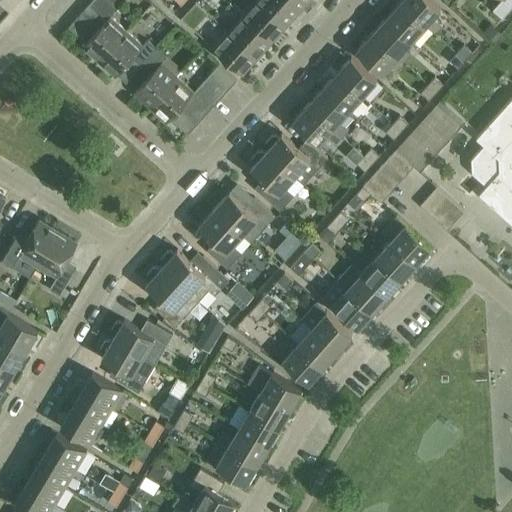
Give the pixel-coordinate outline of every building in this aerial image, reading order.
[(90,0),(84,7),(102,24),(109,15),(110,15),(92,0),(90,0)] [(92,0),(110,15),(118,6),(111,0),(92,0)] [(252,0),(242,12),(273,40),(287,24),(261,0),(252,0)] [(261,0),(287,24),(301,8),(292,0),(261,0)] [(400,0),(387,16),(413,39),(427,24),(401,0),(400,0)] [(401,0),(427,24),(427,23),(437,32),(443,25),(434,16),(442,7),(433,0),(401,0)] [(511,0),(500,0),(492,9),(502,18),(511,5),(511,0)] [(194,1),(180,17),(193,28),(207,12),(194,1)] [(76,16),(93,33),(102,24),(84,7),(76,16)] [(227,28),(258,56),(273,40),(242,12),(227,28)] [(93,33),(85,41),(82,45),(99,61),(126,30),(109,15),(102,24),(93,33)] [(68,25),(85,41),(93,33),(76,16),(68,25)] [(398,55),(404,60),(411,53),(405,48),(413,39),(387,16),(372,31),(398,55)] [(491,22),(482,31),(493,41),(501,31),(491,22)] [(211,46),(242,74),(258,56),(227,28),(211,46)] [(126,30),(99,61),(115,75),(131,58),(140,66),(157,48),(147,39),(142,44),(126,30)] [(383,72),(390,64),(395,69),(404,60),(398,55),(372,31),(357,49),(383,72)] [(458,51),(466,58),(472,51),(464,44),(458,51)] [(450,47),(444,54),(450,59),(458,66),(466,58),(458,51),(456,52),(450,47)] [(132,91),(150,107),(178,77),(176,75),(182,67),(167,54),(166,56),(157,48),(140,66),(148,74),(132,91)] [(337,71),(363,94),(377,78),(351,55),(337,71)] [(209,73),(227,89),(236,80),(218,63),(209,73)] [(322,86),(349,110),(363,94),(337,71),(322,86)] [(201,82),(220,98),(227,89),(209,73),(201,82)] [(428,83),(437,90),(443,83),(435,75),(428,83)] [(178,77),(150,107),(166,121),(169,117),(170,118),(178,109),(186,100),(194,91),(193,91),(178,77)] [(194,91),(211,107),(220,98),(201,82),(193,91),(194,91)] [(429,99),(437,90),(428,83),(421,91),(429,99)] [(308,102),(343,134),(349,128),(340,120),(349,110),(322,86),(308,102)] [(186,100),(203,116),(211,107),(194,91),(186,100)] [(511,97),(477,137),(485,144),(472,158),(472,171),(487,184),(479,192),(511,221),(511,97)] [(441,99),(395,149),(413,165),(420,171),(465,121),(441,99)] [(178,109),(195,125),(203,116),(186,100),(178,109)] [(336,142),(343,134),(308,102),(293,120),(319,143),(327,134),(336,142)] [(187,134),(195,125),(178,109),(170,118),(187,134)] [(393,121),(402,129),(408,122),(399,114),(393,121)] [(394,138),(402,129),(393,121),(385,130),(394,138)] [(266,149),(294,175),(304,183),(313,172),(327,157),(306,138),(298,147),(282,132),(278,136),(276,134),(272,134),(265,141),(265,146),(268,148),(266,149)] [(365,152),(374,160),(379,154),(370,146),(365,152)] [(285,186),(294,175),(266,149),(264,151),(262,149),(258,150),(251,157),(251,161),(254,163),(250,167),(267,182),(259,191),(280,209),(294,194),(285,186)] [(387,158),(405,174),(413,165),(395,149),(387,158)] [(366,169),(374,160),(365,152),(357,162),(366,169)] [(379,167),(397,183),(405,174),(387,158),(379,167)] [(372,175),(389,191),(397,183),(379,167),(372,175)] [(363,185),(371,192),(372,192),(381,201),(389,191),(372,175),(363,185)] [(365,200),(371,192),(363,185),(348,201),(355,207),(360,202),(359,201),(362,197),(365,200)] [(421,204),(430,212),(446,194),(437,186),(421,204)] [(214,207),(243,233),(252,241),(275,215),(254,196),(246,205),(230,190),(214,207)] [(446,194),(430,212),(438,220),(454,202),(446,194)] [(454,202),(438,220),(447,228),(463,210),(454,202)] [(318,203),(317,212),(326,213),(327,204),(318,203)] [(233,244),(243,233),(214,207),(198,225),(215,240),(207,249),(228,268),(242,252),(233,244)] [(341,210),(334,217),(342,224),(348,217),(341,210)] [(391,239),(417,262),(431,246),(397,214),(382,231),(391,239)] [(327,240),(342,224),(334,217),(319,233),(327,240)] [(15,236),(1,259),(12,265),(12,264),(31,276),(38,264),(59,229),(39,218),(25,242),(15,236)] [(59,229),(38,264),(57,275),(49,288),(60,294),(74,271),(64,265),(78,241),(59,229)] [(286,235),(275,248),(286,258),(298,245),(286,235)] [(376,255),(402,278),(417,262),(391,239),(376,255)] [(305,249),(314,257),(321,250),(312,242),(305,249)] [(190,291),(199,299),(209,289),(215,294),(229,278),(202,254),(194,263),(178,248),(174,252),(172,250),(168,250),(161,257),(161,262),(164,264),(162,265),(190,291)] [(299,273),(314,257),(305,249),(290,265),(299,273)] [(362,271),(388,294),(402,278),(376,255),(362,270),(362,271)] [(338,278),(373,310),(388,294),(362,271),(362,270),(352,262),(338,278)] [(176,325),(189,310),(199,299),(190,291),(162,265),(160,267),(158,265),(154,266),(147,273),(147,277),(149,279),(146,283),(163,298),(155,307),(176,325)] [(286,287),(293,279),(284,272),(277,280),(286,287)] [(323,295),(333,303),(358,326),(373,310),(338,278),(323,295)] [(237,280),(226,292),(242,307),(253,295),(237,280)] [(256,303),(264,310),(270,304),(262,297),(256,303)] [(320,317),(312,326),(338,349),(353,333),(318,302),(311,309),(320,317)] [(256,319),(264,310),(256,303),(248,312),(256,319)] [(0,332),(27,349),(38,330),(9,312),(0,306),(0,332)] [(116,321),(111,329),(112,333),(115,334),(113,337),(156,362),(167,344),(173,334),(147,318),(142,328),(125,318),(123,322),(120,320),(116,321)] [(298,342),(323,365),(338,349),(312,326),(298,342)] [(0,332),(0,358),(16,367),(27,349),(0,332)] [(222,343),(236,351),(240,345),(236,342),(237,340),(227,334),(222,343)] [(274,351),(283,359),(309,382),(323,365),(298,342),(289,334),(282,342),(274,351)] [(203,335),(198,342),(211,350),(215,343),(203,335)] [(139,391),(149,373),(156,362),(113,337),(112,340),(109,338),(105,339),(100,347),(102,351),(104,353),(102,356),(119,366),(113,376),(139,391)] [(0,383),(5,386),(16,367),(0,358),(0,383)] [(261,390),(291,407),(302,389),(259,363),(248,382),(261,390)] [(206,370),(201,379),(211,385),(216,376),(206,370)] [(93,371),(82,389),(113,407),(123,389),(93,371)] [(205,394),(211,385),(201,379),(196,388),(205,394)] [(72,407),(102,425),(113,407),(82,389),(72,407)] [(261,390),(250,408),(280,426),(291,407),(261,390)] [(158,409),(169,416),(174,408),(163,401),(158,409)] [(72,407),(61,425),(91,443),(102,425),(72,407)] [(184,407),(178,417),(188,422),(194,413),(184,407)] [(250,408),(239,427),(269,445),(280,426),(250,408)] [(183,432),(188,422),(178,417),(173,426),(183,432)] [(156,419),(150,429),(158,434),(164,424),(156,419)] [(217,439),(258,463),(269,445),(239,427),(233,437),(223,430),(217,439)] [(150,429),(139,447),(148,452),(158,434),(150,429)] [(57,432),(46,450),(76,468),(87,450),(57,432)] [(206,459),(216,464),(246,482),(258,463),(217,439),(212,448),(206,459)] [(137,470),(148,452),(139,447),(128,465),(137,470)] [(36,467),(66,485),(76,468),(46,450),(36,467)] [(154,464),(148,474),(159,480),(165,470),(154,464)] [(25,485),(56,503),(66,485),(36,467),(25,485)] [(201,491),(194,503),(209,511),(228,511),(235,501),(219,491),(225,481),(201,467),(190,484),(201,491)] [(29,511),(50,511),(56,503),(25,485),(15,503),(29,511)] [(116,505),(122,495),(113,490),(108,500),(116,505)] [(130,501),(125,511),(126,511),(140,511),(143,508),(130,501)] [(209,511),(194,503),(188,511),(182,511),(176,508),(173,511),(209,511)]
